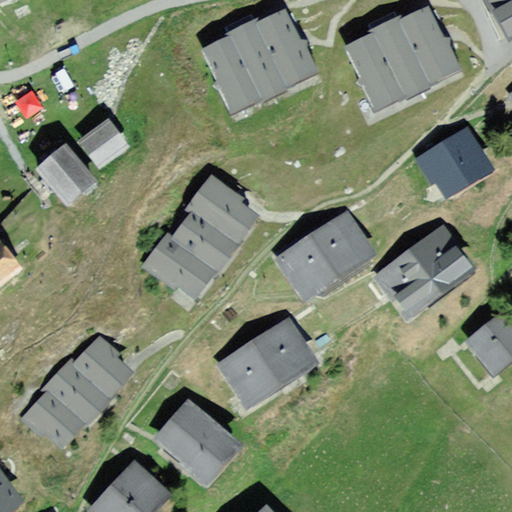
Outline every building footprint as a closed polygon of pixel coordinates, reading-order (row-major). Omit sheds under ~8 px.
[(511,0),(481,0),(487,10),(494,7),(510,35),(511,33),(511,0)] [(353,49),(349,51),(363,79),(358,85),(369,93),(375,105),(396,94),(397,97),(432,80),(431,77),(451,68),(445,56),(447,43),(439,42),(434,32),(443,28),(434,9),(420,16),(416,8),(408,6),(346,36),(353,49)] [(209,52),(206,54),(220,82),(215,88),(226,96),(232,108),(252,98),(254,100),(289,83),(288,80),(309,70),(303,59),(304,45),(296,45),(291,35),(301,31),(291,12),(277,19),(273,11),(264,8),(203,38),(209,52)] [(106,124),(82,142),(99,166),(123,148),(106,124)] [(484,170),(464,138),(423,163),(436,183),(448,176),(451,182),(452,181),(456,187),(484,170)] [(92,181),(65,149),(38,172),(66,203),(92,181)] [(212,182),(191,209),(184,203),(160,234),(168,240),(146,267),(172,287),(176,283),(191,295),(209,271),(211,273),(234,243),(232,241),(250,217),(235,206),(238,202),(212,182)] [(366,256),(339,215),(329,222),(332,227),(322,234),(316,225),(270,256),(280,271),(287,266),(306,295),(366,256)] [(428,245),(376,284),(380,290),(387,285),(408,313),(465,271),(440,237),(439,237),(436,232),(425,240),(428,245)] [(0,285),(16,272),(0,250),(0,285)] [(486,333),(473,343),(493,369),(511,354),(511,331),(503,320),(497,325),(491,318),(481,325),(486,333)] [(296,330),(292,324),(237,360),(233,355),(222,362),(248,403),(308,364),(289,335),(296,330)] [(114,356),(99,342),(76,367),(71,363),(45,391),(49,395),(25,420),(40,434),(43,430),(58,444),(78,422),(80,424),(106,397),(104,395),(125,373),(111,360),(114,356)] [(232,449),(188,411),(179,422),(172,417),(158,434),(192,462),(188,466),(205,480),(232,449)] [(147,511),(161,497),(132,471),(95,510),(97,511),(147,511)] [(0,478),(0,510),(15,499),(0,478)]
